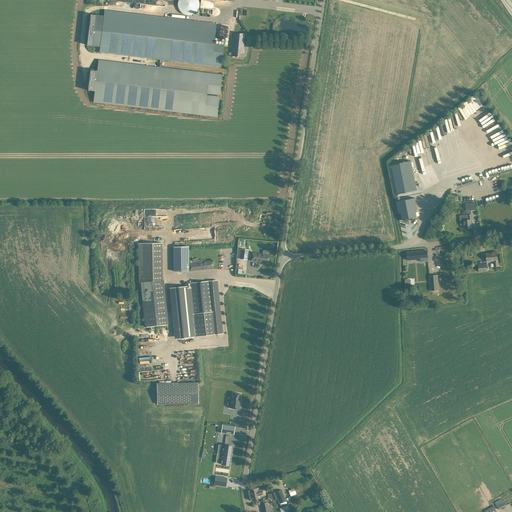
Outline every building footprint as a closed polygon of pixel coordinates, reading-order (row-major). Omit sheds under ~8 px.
[(178,0),(178,1),(178,3),(178,5),(178,7),(179,10),(180,11),(182,13),(183,14),(184,14),(185,15),(187,15),(188,15),(190,15),(192,15),(193,14),(194,13),(196,12),(197,11),(198,10),(198,9),(199,7),(199,6),(199,4),(199,2),(198,0),(178,0)] [(90,14),(86,45),(92,46),(100,47),(99,52),(101,52),(220,67),(222,44),(212,43),(215,23),(106,10),(104,10),(104,15),(95,14),(90,14)] [(244,34),(239,33),(234,33),(231,56),(238,57),(243,57),(244,34)] [(90,69),(88,91),(96,92),(95,102),(216,117),(221,74),(100,60),(99,71),(94,71),(94,69),(90,69)] [(473,113),(481,110),(477,99),(469,102),(470,105),(471,105),(473,113)] [(481,115),(478,118),(479,120),(479,121),(482,126),(493,117),(485,108),(479,113),(481,115)] [(389,164),(395,194),(417,189),(411,160),(389,164)] [(398,201),(396,201),(400,220),(417,217),(415,210),(417,209),(415,198),(398,201)] [(466,214),(462,215),(463,220),(464,220),(465,228),(472,228),(471,220),(472,220),(471,210),(476,209),(475,203),(465,204),(466,214)] [(162,243),(138,243),(139,282),(163,280),(162,243)] [(189,263),(188,246),(173,247),(173,271),(189,271),(189,263)] [(241,249),(239,259),(247,260),(249,250),(241,249)] [(421,261),(427,261),(427,258),(427,251),(407,252),(408,260),(421,259),(421,261)] [(486,254),(487,258),(487,262),(494,261),(495,267),(499,266),(498,260),(497,256),(497,251),(493,252),(493,253),(486,254)] [(253,253),(251,260),(268,263),(269,255),(253,253)] [(212,268),(212,263),(212,261),(203,262),(203,261),(202,261),(202,260),(199,260),(199,262),(189,263),(189,271),(212,268)] [(439,290),(438,275),(429,276),(430,291),(439,290)] [(187,286),(174,287),(179,338),(194,337),(218,334),(223,333),(217,280),(210,281),(190,283),(191,287),(187,288),(187,286)] [(106,305),(106,299),(103,299),(103,296),(97,296),(97,305),(106,305)] [(198,403),(198,383),(157,384),(157,404),(198,403)] [(230,403),(230,408),(239,410),(241,401),(240,401),(241,394),(233,392),(231,403),(230,403)] [(222,424),(221,433),(223,434),(233,435),(234,435),(235,427),(222,424)] [(157,445),(159,434),(149,433),(148,443),(157,445)] [(218,449),(217,453),(222,454),(231,456),(233,446),(228,445),(224,445),(223,445),(222,449),(218,449)] [(217,453),(216,463),(221,463),(221,464),(225,464),(230,465),(231,456),(222,454),(217,453)] [(215,476),(214,485),(226,487),(227,478),(215,476)] [(258,488),(254,489),(249,490),(252,500),(260,498),(260,496),(266,495),(264,488),(258,489),(258,488)] [(277,498),(279,504),(286,501),(282,489),(268,494),(268,498),(274,500),(277,498)] [(506,506),(502,499),(495,503),(498,510),(506,506)] [(272,511),(271,506),(268,506),(267,502),(261,504),(262,511),(272,511)]
